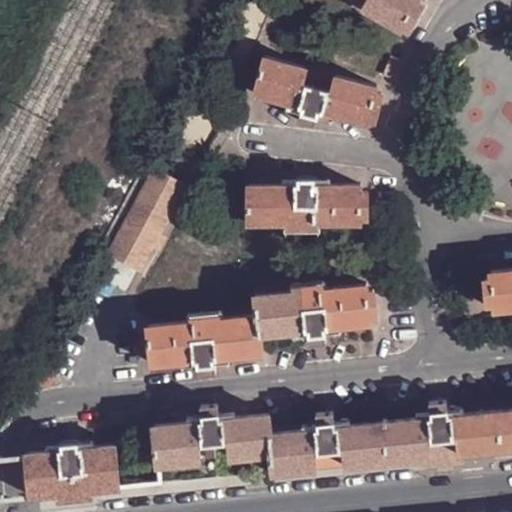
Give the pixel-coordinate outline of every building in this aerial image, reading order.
[(365,0),(363,5),(400,26),(403,21),(416,0),(365,0)] [(422,2),(417,0),(416,0),(403,21),(409,24),(422,2)] [(255,91),(303,105),(303,110),(317,114),(319,108),(366,121),(369,115),(375,90),(377,84),(336,73),(331,88),(303,80),(307,65),(266,54),(255,91)] [(331,88),(336,73),(307,65),(303,80),(331,88)] [(381,93),(375,90),(369,115),(375,117),(381,93)] [(156,167),(110,253),(140,270),(155,243),(161,230),(187,183),(156,167)] [(250,222),(287,222),(288,225),(317,225),(317,222),(361,222),(361,215),(367,215),(367,190),(361,189),(361,183),(315,183),(315,177),(300,178),(299,183),(249,183),(250,222)] [(161,230),(155,243),(161,246),(168,234),(161,230)] [(511,268),(491,270),(492,277),(486,278),(489,302),(495,301),(496,309),(511,307),(511,268)] [(367,282),(324,286),(323,283),(294,286),(294,289),(255,293),(257,313),(259,332),(261,332),(309,327),(310,333),(326,332),(325,326),(370,320),(370,314),(376,313),(374,287),(368,288),(367,282)] [(153,362),(199,358),(199,363),(214,362),(214,356),(263,351),(261,332),(259,332),(257,313),(221,316),(221,313),(192,316),(192,319),(149,324),(153,362)] [(502,447),(511,446),(511,406),(498,408),(502,447)] [(384,420),(388,459),(427,455),(429,455),(429,439),(459,436),(460,452),(463,451),(502,447),(498,408),(449,413),(448,407),(433,409),(434,415),(384,420)] [(159,462),(202,458),(201,442),(215,440),(229,439),(232,455),(272,451),(270,431),(273,431),(270,412),(220,417),(219,411),(203,413),(204,418),(155,423),(159,462)] [(384,420),(335,424),(334,419),(320,420),(320,426),(273,431),(270,431),(272,451),(273,470),(315,465),(314,450),(346,447),(347,463),(388,459),(384,420)] [(429,439),(429,455),(427,455),(428,464),(463,460),(463,451),(460,452),(459,436),(429,439)] [(31,495),(59,492),(59,495),(93,492),(94,488),(120,485),(115,443),(79,446),(78,442),(64,442),(64,448),(27,451),(31,495)] [(314,450),(315,465),(347,463),(346,447),(314,450)]
